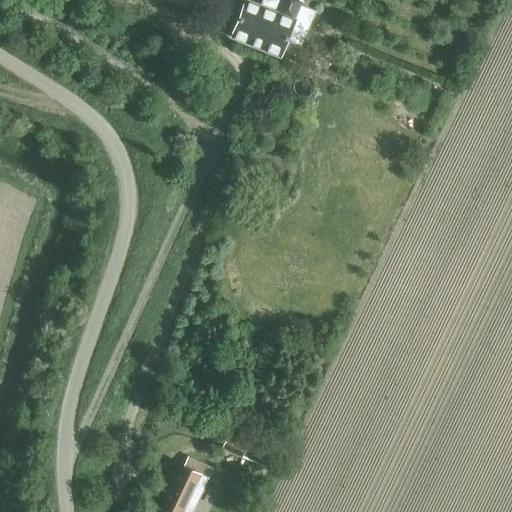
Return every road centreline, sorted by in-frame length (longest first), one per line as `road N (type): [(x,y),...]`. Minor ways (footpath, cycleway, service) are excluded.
road 1 (unclassified): [(63,459),(209,155),(202,133),(158,92),(5,0)]
road 2 (unclassified): [(63,459),(66,417),(127,192),(103,127),(0,55)]
